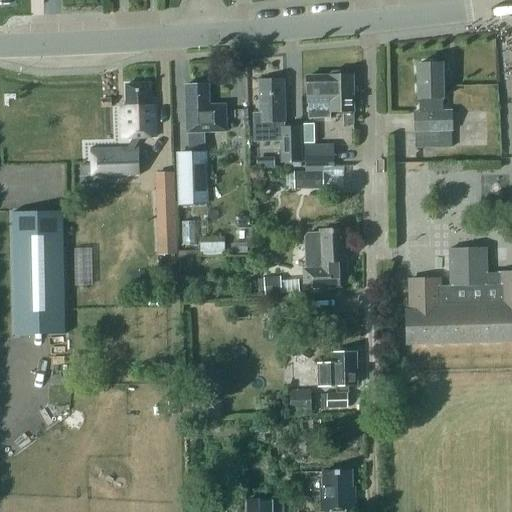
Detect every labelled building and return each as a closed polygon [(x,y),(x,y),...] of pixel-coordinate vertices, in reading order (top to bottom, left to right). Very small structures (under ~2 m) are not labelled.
[(417,65),(417,99),(418,99),(419,112),(414,112),(414,131),(451,130),(450,111),(442,111),(442,98),(441,64),(417,65)] [(329,118),(328,113),(343,112),(343,123),(353,123),(352,112),(353,112),(352,81),(347,81),(347,76),(342,72),(331,72),(327,76),(306,77),(307,103),(307,118),(329,118)] [(258,80),(260,123),(273,122),(274,137),(280,136),(281,163),(301,162),(300,127),(284,128),(284,122),(283,80),(258,80)] [(120,106),(121,138),(154,137),(153,99),(148,99),(147,84),(124,84),(125,106),(120,106)] [(186,89),(186,85),(185,85),(186,121),(187,121),(188,149),(204,149),(203,133),(210,132),(210,128),(224,128),(224,132),(226,132),(225,104),(208,105),(208,84),(190,85),(190,89),(186,89)] [(111,108),(111,99),(100,99),(100,108),(111,108)] [(0,152),(76,151),(75,127),(0,128),(0,152)] [(304,145),(304,167),(333,166),(333,145),(304,145)] [(207,204),(206,152),(175,153),(177,205),(207,204)] [(293,172),(293,190),(330,189),(330,172),(293,172)] [(63,218),(13,219),(18,339),(68,337),(63,218)] [(304,237),(305,269),(303,269),(304,289),(339,287),(339,272),(344,271),(343,261),(345,261),(344,230),(319,231),(319,233),(307,233),(304,237)] [(224,252),(224,239),(205,238),(204,251),(224,252)] [(97,239),(95,248),(117,253),(119,243),(97,239)] [(439,279),(408,280),(409,311),(406,311),(407,344),(511,341),(511,271),(498,272),(498,273),(486,273),(485,248),(449,249),(450,284),(452,284),(452,286),(439,286),(439,279)] [(331,353),(331,364),(317,364),(318,386),(332,386),(336,386),(336,394),(321,395),(321,407),(346,407),(346,394),(345,394),(345,385),(356,385),(355,353),(331,353)] [(316,411),(316,390),(292,389),(292,410),(316,411)] [(320,487),(321,511),(354,511),(354,485),(352,486),(352,468),(322,469),(322,487),(320,487)] [(244,499),(244,511),(272,511),(272,498),(244,499)]
